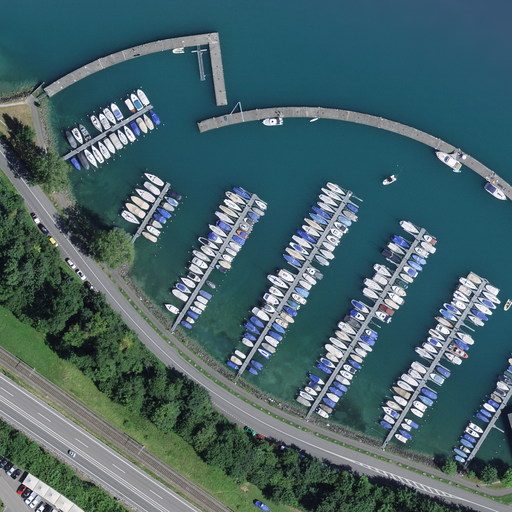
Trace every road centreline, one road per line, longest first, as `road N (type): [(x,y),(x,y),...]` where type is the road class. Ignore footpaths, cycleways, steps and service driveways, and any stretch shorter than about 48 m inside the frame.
road 1 (primary): [(0,151),(148,332),(202,382),(264,422),(493,511)]
road 2 (trunk): [(181,511),(0,387)]
road 3 (trunk): [(0,404),(155,511)]
